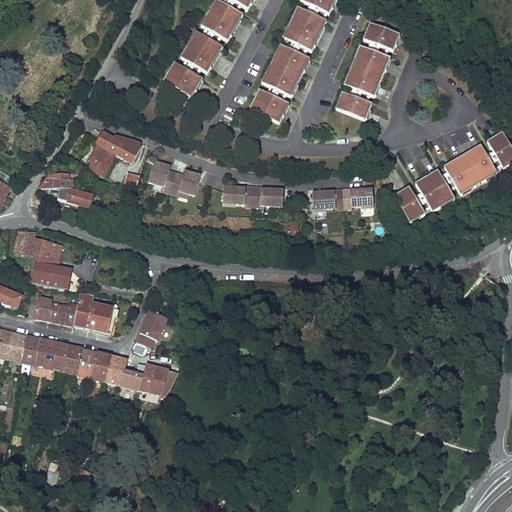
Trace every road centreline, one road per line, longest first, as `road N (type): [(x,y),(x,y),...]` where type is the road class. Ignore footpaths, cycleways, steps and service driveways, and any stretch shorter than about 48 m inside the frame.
road 1 (residential): [(506,241),(466,259),(392,268),(302,271),(160,257)]
road 2 (residential): [(101,72),(207,124),(287,149),(375,145),(410,127)]
road 3 (residential): [(77,118),(223,169),(290,179),(368,177)]
road 4 (residential): [(506,241),(501,261),(510,305),(497,445),(503,468)]
road 5 (residential): [(0,322),(123,344),(160,257)]
road 6 (residential): [(410,127),(425,132),(446,123),(453,109),(447,86),(426,76),(405,85),(398,100),(404,122)]
road 7 (residential): [(160,257),(16,220)]
